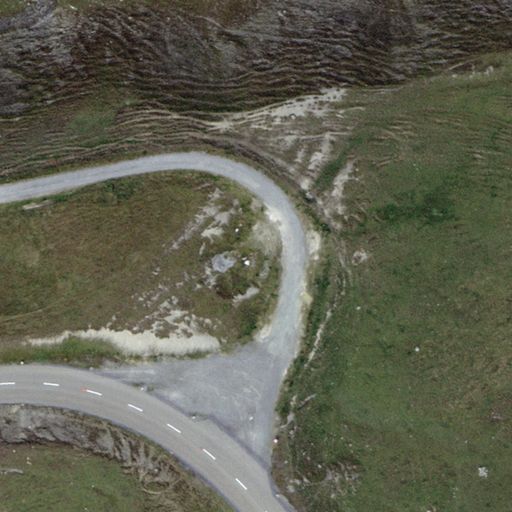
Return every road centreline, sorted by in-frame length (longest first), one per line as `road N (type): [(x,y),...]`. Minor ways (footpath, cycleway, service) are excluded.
road 1 (track): [(210,454),(259,385),(290,292),(291,234),(265,187),(190,162),(0,194)]
road 2 (secondary): [(0,383),(83,389),(145,412),(210,454),(265,511)]
